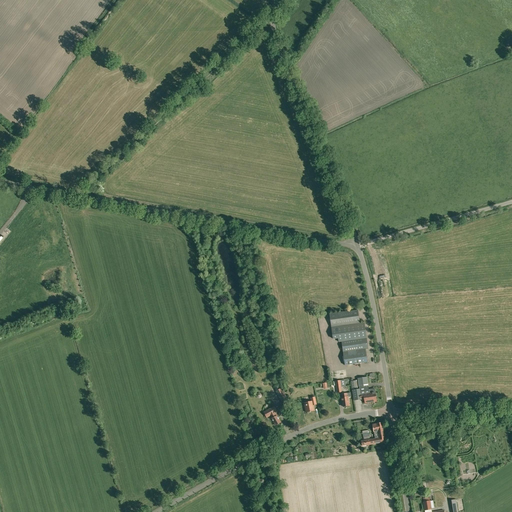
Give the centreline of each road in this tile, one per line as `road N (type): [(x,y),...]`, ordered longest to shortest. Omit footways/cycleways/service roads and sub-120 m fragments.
road 1 (unclassified): [(0,183),(358,246)]
road 2 (unclassified): [(358,246),(278,45),(278,0)]
road 3 (unclassified): [(156,511),(311,427),(394,414)]
road 4 (unclassified): [(394,414),(358,246)]
road 5 (unclassified): [(358,246),(511,202)]
